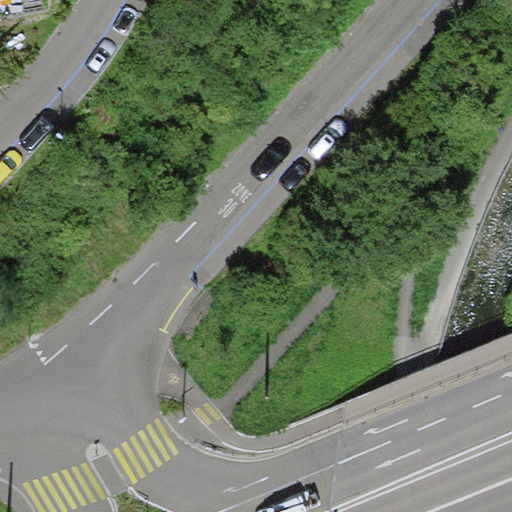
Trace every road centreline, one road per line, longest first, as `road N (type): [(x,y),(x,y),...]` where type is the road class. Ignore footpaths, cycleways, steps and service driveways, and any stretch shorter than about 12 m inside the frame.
road 1 (unclassified): [(91,346),(157,291),(417,0)]
road 2 (secondary): [(385,446),(268,476),(178,473),(131,430),(91,346)]
road 3 (unclassified): [(0,139),(75,65),(106,0)]
road 4 (secondary): [(511,393),(385,446)]
road 5 (secondary): [(385,446),(272,511)]
road 6 (unclassified): [(23,389),(65,511)]
